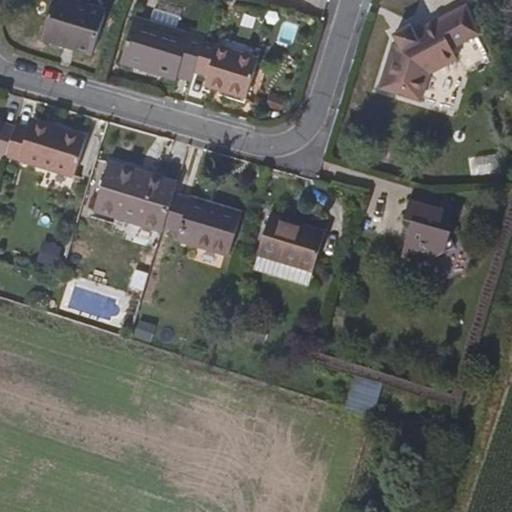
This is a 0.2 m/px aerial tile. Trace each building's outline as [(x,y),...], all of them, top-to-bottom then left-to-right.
[(92,47),(105,3),(95,0),(47,0),(39,30),(92,47)] [(420,90),(426,63),(456,50),(451,38),(477,26),(466,0),(464,0),(412,21),(409,16),(392,21),(395,28),(390,31),(389,37),(377,78),(420,90)] [(195,58),(204,28),(205,23),(191,18),(188,23),(134,6),(121,52),(174,68),(177,62),(192,65),(195,58)] [(248,88),(259,45),(204,28),(195,58),(207,62),(204,74),(248,88)] [(79,168),(91,127),(33,110),(30,119),(17,115),(16,118),(7,148),(5,154),(19,159),(23,149),(79,168)] [(0,145),(7,148),(16,118),(0,112),(0,145)] [(166,216),(177,182),(180,172),(111,150),(96,199),(116,206),(114,217),(161,232),(166,216)] [(429,196),(434,179),(424,179),(409,175),(404,188),(429,196)] [(231,245),(245,200),(220,192),(192,183),(188,185),(177,182),(166,216),(178,221),(178,228),(231,245)] [(417,253),(447,234),(440,220),(435,210),(439,199),(429,196),(404,188),(398,208),(404,210),(390,254),(414,263),(417,253)] [(314,263),(327,223),(270,205),(258,245),(314,263)] [(411,272),(414,263),(390,254),(387,265),(411,272)] [(352,373),(345,407),(375,413),(383,380),(352,373)]
